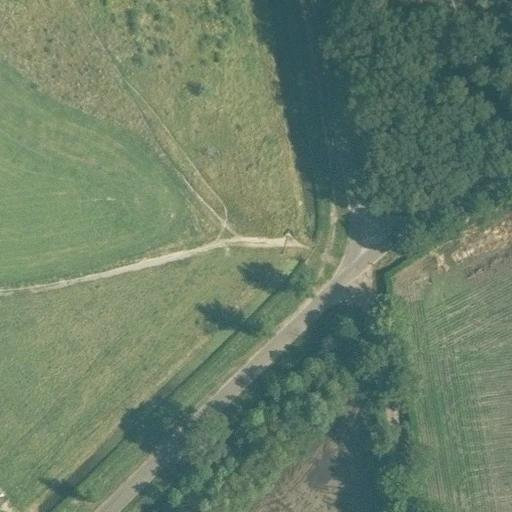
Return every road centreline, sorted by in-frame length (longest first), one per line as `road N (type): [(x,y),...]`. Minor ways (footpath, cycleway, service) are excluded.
road 1 (unclassified): [(112,511),(366,251)]
road 2 (track): [(412,511),(366,251)]
road 3 (unclassified): [(366,251),(320,0)]
road 4 (unclassified): [(366,251),(511,183)]
